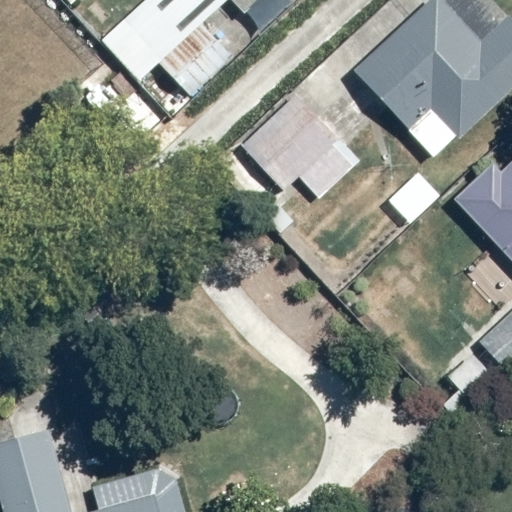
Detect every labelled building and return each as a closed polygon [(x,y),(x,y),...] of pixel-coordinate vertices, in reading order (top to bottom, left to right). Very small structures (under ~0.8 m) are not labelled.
[(237,3),(251,13),(268,0),(155,0),(109,42),(143,86),(162,68),(195,101),(240,62),(211,29),(237,3)] [(450,0),(358,75),(443,160),(511,97),(511,9),(503,0),(450,0)] [(359,160),(315,114),(273,154),(318,200),(359,160)] [(504,164),(464,200),(511,253),(511,172),(511,173),(504,164)] [(461,427),(511,379),(511,377),(511,306),(475,342),(484,351),(452,382),(460,390),(442,407),(461,427)] [(0,474),(9,511),(194,511),(188,486),(164,472),(100,488),(107,510),(98,511),(81,511),(60,433),(0,447),(0,474)]
